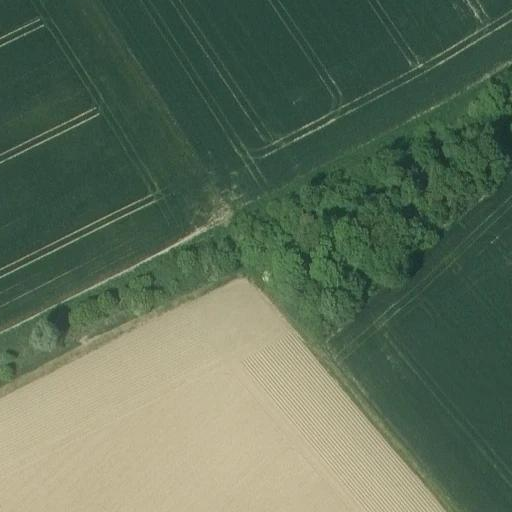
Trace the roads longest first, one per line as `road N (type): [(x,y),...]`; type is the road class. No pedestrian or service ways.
road 1 (track): [(0,345),(511,78)]
road 2 (track): [(456,511),(226,232)]
road 3 (track): [(251,263),(0,391)]
